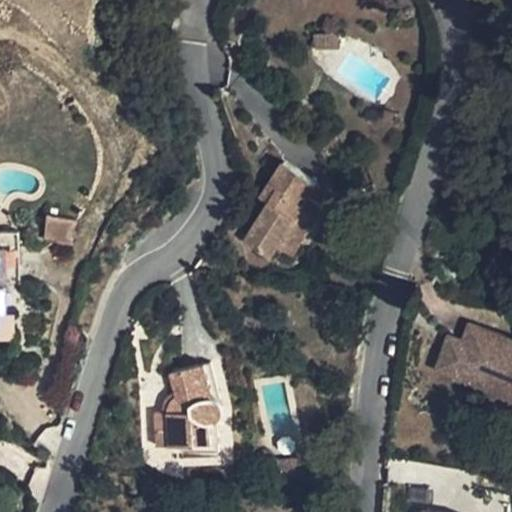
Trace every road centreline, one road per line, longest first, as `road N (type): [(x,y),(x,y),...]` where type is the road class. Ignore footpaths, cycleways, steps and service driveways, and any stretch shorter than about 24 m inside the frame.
road 1 (residential): [(53,511),(118,305),(197,234),(219,195),(190,44),(204,0)]
road 2 (residential): [(445,0),(461,31),(458,89),(405,228),(371,373),(359,511)]
